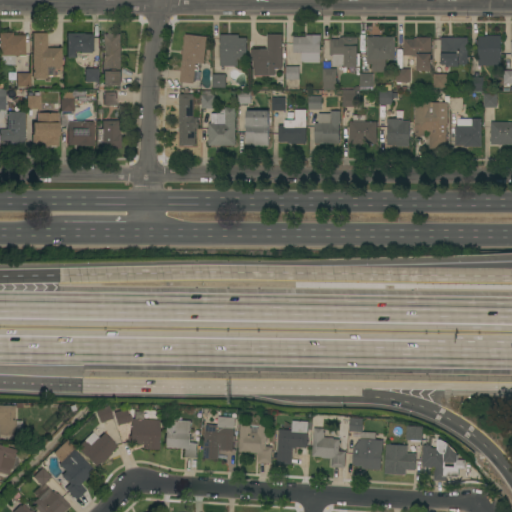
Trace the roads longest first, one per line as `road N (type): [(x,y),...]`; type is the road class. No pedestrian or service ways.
road 1 (primary): [(511,204),(0,202)]
road 2 (residential): [(0,7),(511,7)]
road 3 (motorway): [(479,314),(0,308)]
road 4 (motorway): [(511,276),(56,275)]
road 5 (motorway): [(0,345),(428,352)]
road 6 (residential): [(104,511),(134,482),(481,509)]
road 7 (primary): [(147,236),(511,237)]
road 8 (residential): [(147,236),(145,114),(164,0)]
road 9 (motorway): [(82,381),(298,383)]
road 10 (motorway): [(370,383),(511,385)]
